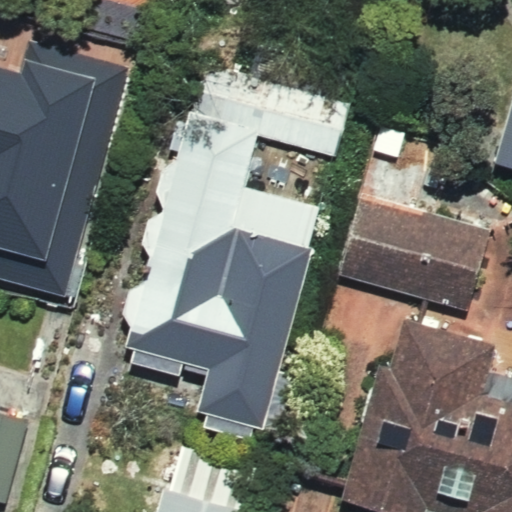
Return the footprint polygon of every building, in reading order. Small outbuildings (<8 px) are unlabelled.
[(191,64),(123,352),(140,356),(135,375),(191,388),(195,369),(216,374),(206,418),(280,435),(336,199),(262,181),(271,146),(345,163),(359,104),(191,64)] [(511,124),(499,173),(511,177),(511,124)] [(503,233),(367,195),(345,275),(480,313),(503,233)] [(381,359),(338,501),(373,511),(426,511),(431,497),(480,511),(511,511),(511,377),(493,372),(499,351),(412,324),(400,365),(381,359)] [(11,511),(40,415),(13,407),(22,376),(0,369),(0,511),(2,511),(11,511)] [(182,448),(163,511),(260,511),(271,473),(182,448)]
